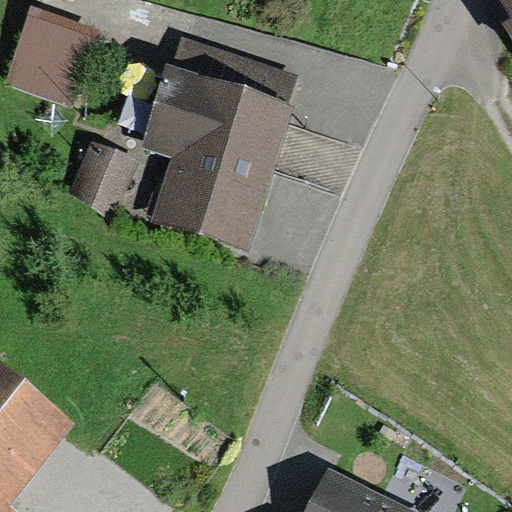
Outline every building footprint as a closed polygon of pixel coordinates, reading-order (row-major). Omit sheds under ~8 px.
[(511,0),(501,0),(511,16),(511,17),(505,21),(511,34),(511,0)] [(79,42),(25,23),(3,84),(57,103),(79,42)] [(145,214),(232,242),(280,92),(194,64),(145,214)] [(106,211),(120,164),(94,156),(80,204),(106,211)] [(0,511),(5,511),(68,425),(0,376),(0,511)] [(310,511),(407,511),(329,475),(310,511)]
